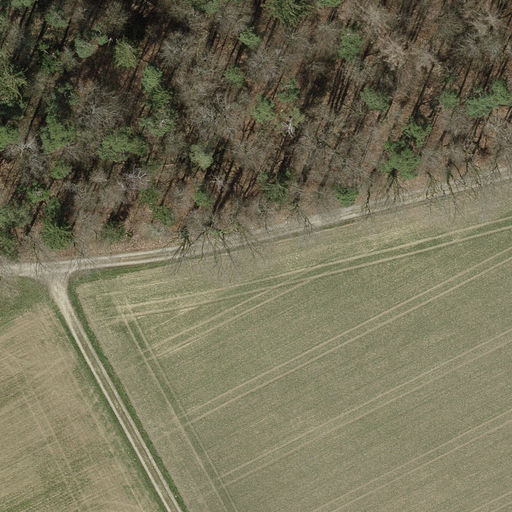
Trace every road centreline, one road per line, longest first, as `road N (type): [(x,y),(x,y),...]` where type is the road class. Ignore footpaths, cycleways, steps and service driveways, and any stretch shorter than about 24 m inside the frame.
road 1 (track): [(511,175),(194,252),(0,271)]
road 2 (track): [(176,511),(54,286),(52,266)]
